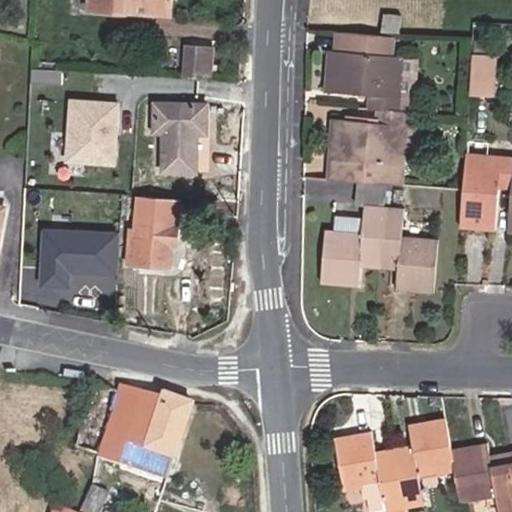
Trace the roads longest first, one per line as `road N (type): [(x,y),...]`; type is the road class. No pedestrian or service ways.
road 1 (residential): [(273,370),(267,297),(275,0)]
road 2 (residential): [(0,328),(177,367),(273,370)]
road 3 (residential): [(273,370),(511,372)]
road 4 (residential): [(289,511),(273,370)]
